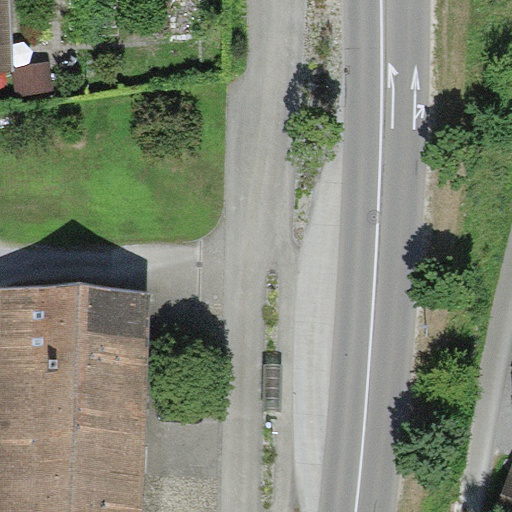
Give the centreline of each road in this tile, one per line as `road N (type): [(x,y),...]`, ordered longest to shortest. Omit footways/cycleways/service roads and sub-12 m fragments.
road 1 (primary): [(381,0),(376,251),(355,511)]
road 2 (track): [(511,292),(469,511)]
